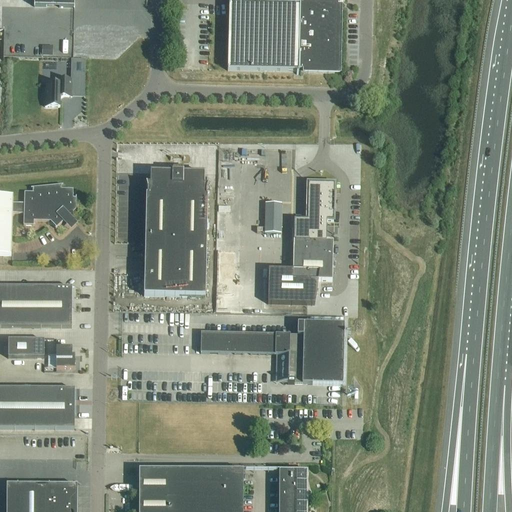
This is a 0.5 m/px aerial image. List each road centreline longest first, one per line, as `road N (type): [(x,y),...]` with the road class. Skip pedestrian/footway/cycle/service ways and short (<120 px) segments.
road 1 (unclassified): [(98,511),(105,135)]
road 2 (motorway): [(511,20),(473,351)]
road 3 (unclassified): [(157,89),(347,93),(365,69),(366,0)]
road 4 (motorway): [(473,351),(444,511)]
road 5 (motorway): [(473,351),(464,511)]
road 6 (motorway): [(497,383),(511,235)]
road 7 (unknown): [(256,462),(299,455),(312,433),(296,419),(254,412)]
road 8 (motorway): [(509,511),(497,383)]
road 9 (motorway): [(490,511),(497,383)]
